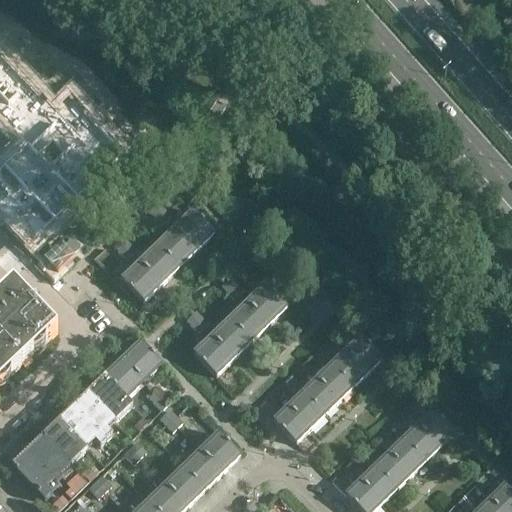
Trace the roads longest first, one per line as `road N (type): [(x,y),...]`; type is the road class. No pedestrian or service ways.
road 1 (trunk): [(341,0),(511,190)]
road 2 (residential): [(0,424),(85,341),(11,263)]
road 3 (unknown): [(11,263),(64,180),(0,108)]
road 4 (trunk): [(511,119),(405,0)]
road 5 (residential): [(328,511),(278,460),(226,511)]
